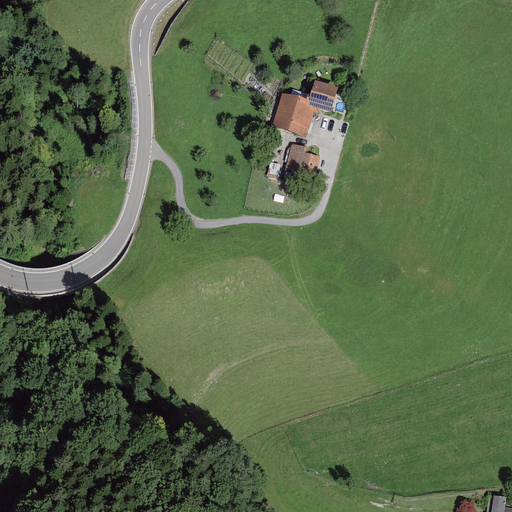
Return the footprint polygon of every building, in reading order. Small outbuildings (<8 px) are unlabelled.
[(316,108),(314,114),(332,119),(339,95),(316,89),(311,107),(316,108)] [(316,108),(311,107),(282,99),(272,134),(306,143),(314,114),(316,108)] [(313,153),(293,148),(284,177),(306,183),(307,181),(314,183),(320,162),(311,159),(313,153)] [(271,165),(268,175),(278,178),(281,168),(271,165)] [(511,511),(511,508),(505,508),(506,497),(494,496),(491,511),(511,511)]
